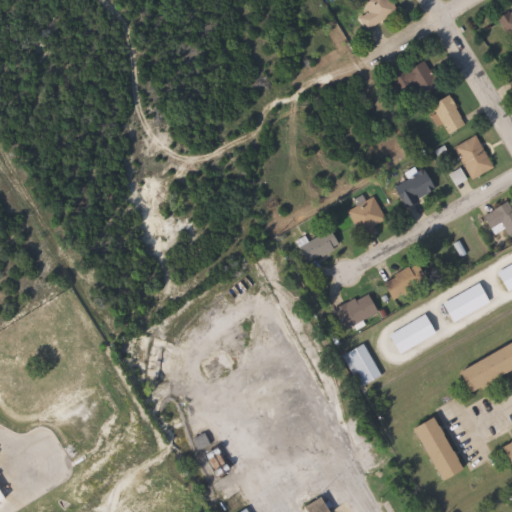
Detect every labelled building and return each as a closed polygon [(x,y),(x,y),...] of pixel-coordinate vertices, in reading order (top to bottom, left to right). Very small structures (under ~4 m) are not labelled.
[(363,0),(393,0),(401,13),(369,31),(361,18),(371,13),(363,0)] [(511,38),(499,17),(511,8),(511,38)] [(394,78),(428,62),(440,89),(424,97),(419,87),(402,95),(394,78)] [(469,125),(452,136),(433,105),(451,95),(469,125)] [(475,181),(457,149),(479,136),(497,168),(475,181)] [(407,208),(402,194),(436,180),(442,194),(407,208)] [(350,212),(376,198),(388,223),(363,237),(350,212)] [(511,236),(505,226),(495,233),(486,218),(511,201),(511,202),(511,236)] [(343,249),(309,264),(301,246),(335,231),(343,249)] [(433,284),(398,303),(386,283),(421,263),(433,284)] [(511,292),(511,293),(500,275),(511,267),(511,292)] [(446,304),(484,286),(493,304),(455,323),(446,304)] [(347,332),(336,312),(370,294),(381,313),(347,332)] [(439,334),(403,355),(392,337),(429,316),(439,334)] [(365,389),(345,358),(365,345),(385,376),(365,389)] [(511,374),(474,392),(464,371),(511,349),(511,374)] [(423,426),(444,417),(468,472),(447,481),(423,426)] [(199,450),(195,439),(209,435),(212,446),(199,450)] [(315,511),(311,505),(326,496),(335,511),(315,511)]
